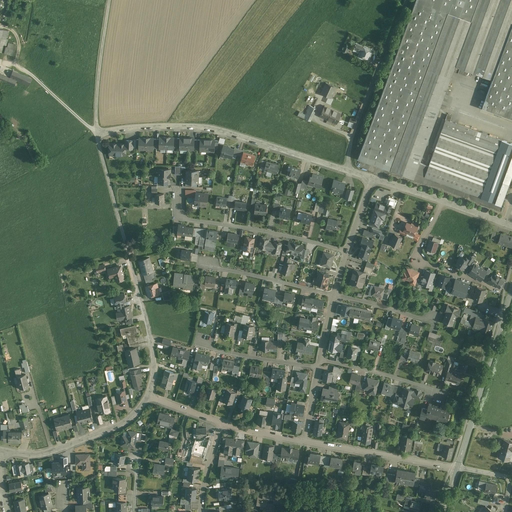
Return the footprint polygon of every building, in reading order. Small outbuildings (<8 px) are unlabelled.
[(416,0),(416,1),(448,12),(471,21),(478,0),(416,0)] [(511,0),(478,0),(471,21),(453,71),(465,76),(467,71),(491,80),(511,23),(511,0)] [(448,12),(416,1),(358,159),(390,170),(391,170),(448,12)] [(448,12),(391,170),(390,170),(414,179),(416,173),(424,177),(428,166),(420,163),(453,71),(471,21),(448,12)] [(511,23),(491,80),(492,80),(481,108),(498,114),(498,116),(502,118),(503,116),(511,119),(511,23)] [(16,46),(8,43),(7,48),(6,47),(4,54),(14,56),(16,46)] [(372,50),(363,47),(359,57),(368,60),(372,50)] [(24,76),(13,71),(10,78),(17,81),(16,82),(21,83),(24,76)] [(10,78),(0,74),(0,79),(14,86),(16,82),(17,81),(10,78)] [(32,79),(24,76),(21,83),(29,87),(32,79)] [(337,88),(325,83),(320,94),(332,99),(337,88)] [(317,109),(309,106),(304,115),(300,112),(298,116),(310,122),(317,109)] [(332,110),(325,106),(320,116),(327,120),(332,110)] [(341,114),(332,110),(327,120),(336,124),(338,120),(340,120),(340,119),(339,118),(341,114)] [(511,175),(511,143),(450,122),(452,117),(447,115),(428,166),(424,177),(501,205),(511,175)] [(506,135),(460,118),(458,124),(504,140),(506,135)] [(126,144),(109,143),(109,148),(108,149),(108,151),(109,152),(109,155),(126,155),(126,149),(126,144)] [(234,150),(223,146),(220,156),(226,158),(226,157),(231,158),(234,150)] [(255,156),(244,153),(241,161),(252,165),(255,156)] [(279,165),(267,162),(265,168),(264,170),(276,174),(279,165)] [(301,170),(292,167),(289,166),(287,171),(290,171),(289,175),(298,178),(301,170)] [(323,177),(313,174),(312,177),(310,176),(308,182),(308,183),(308,184),(319,188),(323,177)] [(345,183),(334,180),(331,189),(332,190),(333,192),(335,193),(338,191),(342,193),(345,183)] [(354,191),(347,189),(345,198),(351,200),(354,191)] [(164,194),(155,194),(156,203),(164,203),(164,194)] [(227,198),(217,197),(216,205),(216,204),(221,205),(221,206),(226,207),(227,198)] [(389,198),(386,205),(386,206),(376,203),(374,209),(374,210),(386,214),(389,215),(391,207),(394,208),(397,201),(389,198)] [(242,202),(235,202),(235,208),(238,208),(238,210),(246,210),(246,205),(242,204),(242,202)] [(267,205),(255,204),(254,212),(262,213),(262,214),(266,214),(267,205)] [(326,206),(319,204),(317,212),(324,214),(326,206)] [(290,210),(280,208),(279,217),(288,219),(290,210)] [(386,214),(374,210),(373,214),(371,219),(369,224),(378,227),(381,219),(384,220),(386,214)] [(312,215),(303,213),(301,222),(310,224),(312,215)] [(337,221),(328,218),(326,228),(329,229),(330,228),(335,229),(337,221)] [(417,227),(407,223),(403,231),(407,233),(406,236),(412,239),(415,233),(417,227)] [(185,226),(178,225),(178,227),(177,234),(184,235),(185,227),(185,226)] [(188,227),(188,228),(186,227),(185,227),(184,235),(189,236),(189,235),(192,236),(193,236),(194,228),(188,227)] [(196,229),(194,228),(193,236),(196,237),(200,237),(201,229),(196,228),(196,229)] [(217,231),(207,230),(206,238),(205,245),(209,246),(215,247),(216,240),(217,231)] [(238,235),(228,233),(227,241),(227,245),(233,246),(234,242),(237,243),(238,235)] [(511,236),(501,233),(498,244),(511,248),(511,236)] [(402,237),(395,234),(392,240),(390,240),(388,244),(398,248),(402,237)] [(248,236),(247,236),(245,237),(243,250),(252,251),(254,239),(249,238),(248,236)] [(269,240),(265,239),(265,238),(263,237),(261,238),(259,248),(266,249),(266,248),(268,242),(269,240)] [(373,241),(362,238),(360,239),(359,242),(360,244),(362,245),(371,248),(373,241)] [(433,238),(432,241),(430,240),(427,250),(434,252),(438,243),(439,244),(441,240),(433,238)] [(278,243),(274,242),(274,243),(272,250),(272,252),(279,254),(281,244),(281,243),(279,242),(278,243)] [(296,244),(289,242),(288,246),(286,252),(294,254),(296,244)] [(303,246),(296,244),(294,254),(301,255),(302,249),(303,246)] [(371,248),(362,245),(358,255),(360,256),(359,258),(364,260),(365,258),(367,258),(371,248)] [(191,251),(182,250),(181,259),(190,260),(191,251)] [(334,255),(324,253),(322,260),(323,260),(322,265),(331,267),(334,255)] [(465,259),(461,257),(459,257),(457,261),(458,262),(456,265),(463,270),(468,263),(470,265),(474,259),(475,259),(470,256),(468,259),(466,257),(465,259)] [(293,261),(289,260),(290,258),(286,257),(283,269),(281,273),(289,275),(291,269),(294,269),(295,265),(292,264),(293,261)] [(149,258),(139,261),(143,274),(144,274),(149,272),(152,272),(153,271),(149,258)] [(104,264),(96,267),(96,270),(97,272),(98,272),(106,270),(104,264)] [(472,268),(469,273),(474,277),(481,268),(475,264),(472,268)] [(121,266),(108,269),(110,278),(115,277),(116,281),(125,279),(121,266)] [(486,271),(481,268),(474,277),(480,281),(484,275),(487,271),(486,271)] [(418,273),(411,270),(409,269),(408,269),(407,269),(405,274),(404,274),(403,278),(411,281),(410,283),(414,285),(416,279),(418,273)] [(361,272),(354,270),(353,273),(350,284),(361,287),(362,287),(365,274),(366,273),(364,273),(361,272)] [(435,273),(426,270),(424,277),(422,284),(430,287),(432,283),(435,273)] [(325,273),(319,272),(317,279),(318,279),(317,284),(324,286),(324,288),(327,288),(328,284),(326,284),(329,274),(325,273)] [(188,275),(185,275),(185,274),(184,274),(181,274),(174,273),(173,286),(183,287),(183,289),(193,290),(193,283),(192,283),(193,275),(188,275)] [(449,277),(441,275),(437,284),(445,287),(448,281),(449,277)] [(497,275),(495,275),(494,276),(492,275),(490,278),(489,278),(487,281),(488,282),(490,284),(492,284),(496,286),(500,280),(498,279),(499,278),(498,276),(497,275)] [(215,277),(205,276),(205,280),(205,285),(215,286),(215,277)] [(236,280),(227,279),(225,293),(230,294),(231,288),(235,288),(236,280)] [(505,282),(500,279),(500,280),(496,286),(502,289),(505,282)] [(451,293),(458,295),(462,282),(455,280),(453,288),(451,293)] [(255,285),(246,282),(244,290),(249,291),(247,297),(252,298),(255,285)] [(462,282),(458,295),(464,297),(466,293),(468,284),(462,282)] [(157,283),(146,286),(149,297),(159,294),(157,283)] [(384,289),(374,286),(371,286),(368,296),(372,296),(372,295),(382,298),(384,289)] [(486,290),(477,287),(475,294),(473,299),(482,302),(486,290)] [(275,290),(265,288),(263,297),(273,299),(274,300),(275,294),(275,290)] [(169,291),(162,293),(164,300),(171,299),(169,291)] [(124,293),(114,296),(116,304),(117,304),(123,302),(126,302),(124,293)] [(295,295),(285,293),(284,296),(283,301),(288,302),(287,306),(291,307),(292,303),(293,303),(295,295)] [(313,299),(303,296),(302,300),(301,305),(302,305),(312,307),(313,299)] [(323,301),(313,299),(312,307),(316,308),(317,308),(321,309),(323,301)] [(124,307),(121,307),(121,308),(122,311),(116,313),(118,320),(126,318),(131,317),(132,317),(130,305),(124,307)] [(343,305),(341,314),(348,316),(351,306),(343,305)] [(460,310),(447,305),(445,311),(447,312),(456,315),(456,316),(458,316),(460,310)] [(361,309),(351,306),(348,316),(355,318),(355,316),(359,317),(361,309)] [(482,313),(465,307),(463,312),(480,318),(482,313)] [(371,311),(361,309),(359,317),(363,318),(362,319),(369,321),(371,311)] [(209,312),(205,312),(203,322),(200,321),(199,325),(206,326),(207,322),(212,323),(213,316),(214,317),(215,313),(209,312)] [(456,315),(447,312),(443,322),(452,326),(456,316),(456,315)] [(309,319),(301,317),(299,327),(307,328),(309,320),(309,319)] [(402,321),(393,318),(390,327),(391,326),(394,327),(394,328),(399,330),(402,321)] [(493,323),(479,318),(476,328),(490,332),(493,323)] [(315,322),(309,320),(307,328),(307,329),(308,328),(311,328),(311,329),(312,330),(317,330),(318,322),(315,322)] [(232,324),(227,323),(226,326),(222,325),(221,332),(233,335),(234,329),(236,329),(237,323),(232,322),(232,324)] [(245,325),(243,331),(239,330),(238,336),(242,337),(241,337),(242,337),(251,338),(254,326),(245,324),(245,325)] [(420,327),(412,324),(409,332),(418,335),(420,327)] [(134,326),(120,329),(122,334),(129,332),(130,337),(128,338),(129,343),(137,341),(139,341),(137,334),(136,334),(134,326)] [(337,336),(331,334),(330,340),(339,342),(339,339),(349,341),(351,332),(347,332),(346,335),(338,333),(337,336)] [(430,332),(427,339),(439,343),(441,336),(430,332)] [(313,346),(308,345),(309,340),(305,339),(304,344),(302,352),(306,353),(312,354),(313,346)] [(278,341),(269,341),(262,340),(262,345),(260,344),(260,347),(262,347),(262,351),(277,351),(278,341)] [(339,342),(330,340),(328,350),(337,351),(337,348),(339,349),(339,347),(345,348),(345,345),(338,344),(339,342)] [(380,343),(370,340),(368,348),(373,350),(374,350),(377,351),(380,343)] [(171,343),(163,341),(161,347),(169,350),(171,343)] [(180,349),(173,347),(171,355),(178,357),(179,353),(180,349)] [(357,348),(349,347),(347,358),(355,359),(357,351),(357,348)] [(136,348),(126,351),(129,365),(139,363),(137,363),(135,356),(137,355),(136,348)] [(190,352),(180,349),(179,353),(178,357),(181,358),(182,358),(184,359),(184,357),(188,358),(190,352)] [(420,354),(410,351),(408,359),(417,362),(418,359),(420,358),(420,356),(419,354),(420,354)] [(210,356),(196,353),(193,367),(201,369),(202,363),(203,364),(203,367),(206,368),(207,365),(208,365),(210,356)] [(234,362),(224,359),(222,369),(221,371),(222,372),(223,373),(224,373),(226,373),(227,373),(227,370),(232,371),(234,362)] [(447,359),(445,368),(448,369),(448,370),(451,371),(453,364),(454,361),(452,361),(448,359),(447,359)] [(442,366),(435,363),(435,362),(430,361),(427,371),(439,375),(442,366)] [(262,367),(251,366),(250,374),(257,375),(256,376),(261,377),(262,367)] [(141,368),(130,371),(134,387),(142,385),(141,377),(143,377),(141,368)] [(22,375),(20,369),(15,370),(20,389),(29,386),(26,374),(22,375)] [(285,371),(273,369),(271,378),(272,378),(278,378),(276,389),(285,390),(287,381),(284,381),(284,380),(283,380),(285,371)] [(175,373),(165,370),(161,384),(171,387),(175,373)] [(332,372),(324,370),(322,380),(335,383),(337,373),(332,372)] [(451,371),(448,370),(445,380),(446,379),(453,381),(453,383),(458,384),(461,374),(451,371)] [(308,374),(296,372),(295,378),(295,382),(300,383),(299,391),(305,392),(308,374)] [(361,376),(352,374),(350,382),(357,384),(358,385),(359,382),(361,376)] [(379,381),(367,378),(366,384),(364,388),(365,388),(370,390),(369,393),(375,395),(379,381)] [(197,382),(188,379),(186,384),(187,384),(185,390),(193,393),(197,382)] [(393,386),(389,385),(389,384),(384,383),(381,393),(382,393),(382,392),(386,393),(386,394),(391,396),(391,393),(393,386),(394,386),(393,385),(393,386)] [(216,389),(208,387),(205,396),(214,399),(216,389)] [(329,389),(323,388),(320,400),(325,401),(329,402),(329,399),(332,400),(333,396),(334,391),(329,390),(329,389)] [(413,391),(404,389),(402,396),(396,394),(395,394),(393,401),(393,402),(403,405),(404,404),(409,405),(411,399),(413,391)] [(236,393),(227,390),(224,397),(223,401),(232,404),(236,393)] [(423,394),(420,393),(420,391),(416,390),(414,397),(418,398),(418,399),(421,400),(423,394)] [(124,391),(116,393),(118,402),(127,401),(124,391)] [(106,396),(96,399),(100,413),(103,412),(104,413),(106,413),(107,411),(110,411),(106,396)] [(252,399),(243,396),(241,402),(240,402),(239,407),(248,410),(252,399)] [(275,400),(267,398),(266,406),(273,407),(275,400)] [(304,406),(292,403),(290,412),(290,413),(292,414),(302,416),(304,406)] [(440,409),(428,406),(427,410),(425,416),(426,416),(437,419),(440,409)] [(90,409),(83,411),(86,422),(93,421),(90,409)] [(450,412),(440,409),(437,419),(443,420),(443,421),(447,422),(450,412)] [(83,411),(77,412),(80,424),(86,422),(83,411)] [(167,415),(160,413),(157,422),(164,424),(164,425),(172,427),(175,418),(167,416),(167,415)] [(273,413),(271,424),(274,425),(273,427),(277,428),(277,426),(279,426),(281,419),(281,415),(273,413)] [(69,415),(62,417),(65,428),(71,426),(72,427),(72,426),(69,415)] [(267,416),(259,415),(257,424),(265,426),(267,416)] [(27,417),(19,419),(22,430),(30,428),(27,417)] [(62,417),(55,419),(58,430),(64,428),(65,429),(65,428),(62,417)] [(304,423),(294,421),(292,430),(300,432),(301,427),(303,428),(304,423)] [(319,422),(315,422),(313,434),(321,435),(324,423),(319,422)] [(349,424),(344,423),(344,425),(339,424),(337,438),(346,440),(349,424)] [(370,426),(364,425),(361,425),(360,429),(363,430),(361,442),(370,444),(373,428),(370,427),(370,426)] [(206,428),(196,429),(194,429),(194,434),(197,434),(197,440),(207,440),(207,437),(206,428)] [(22,432),(9,432),(9,429),(4,429),(4,441),(22,441),(22,432)] [(137,433),(128,431),(127,437),(123,436),(121,445),(134,447),(137,433)] [(207,440),(197,440),(196,440),(193,452),(204,456),(210,436),(207,437),(207,440)] [(412,437),(402,436),(400,449),(410,451),(412,437)] [(234,440),(223,438),(222,443),(226,443),(224,452),(224,453),(226,453),(232,454),(233,450),(232,450),(234,440)] [(511,442),(503,439),(498,458),(509,461),(511,453),(511,442)] [(242,441),(234,440),(232,450),(233,450),(240,451),(241,446),(242,441)] [(169,443),(160,441),(158,448),(164,449),(167,449),(167,450),(168,450),(169,443)] [(260,443),(248,441),(246,451),(250,452),(249,457),(258,458),(260,443)] [(422,444),(414,443),(413,450),(421,452),(422,444)] [(274,446),(265,445),(264,450),(263,458),(263,457),(271,458),(271,460),(272,460),(273,453),(274,446)] [(453,447),(445,445),(444,450),(442,456),(451,458),(453,447)] [(299,450),(292,449),(292,448),(289,447),(289,449),(282,448),(281,455),(281,457),(297,459),(299,450)] [(204,456),(193,452),(191,459),(202,461),(204,456)] [(321,454),(311,452),(310,455),(309,455),(307,463),(312,464),(312,462),(319,463),(319,461),(321,462),(322,456),(320,455),(321,454)] [(89,454),(76,455),(76,464),(83,464),(83,470),(90,470),(89,454)] [(125,455),(115,454),(114,464),(124,465),(125,455)] [(67,457),(60,458),(60,463),(59,464),(59,463),(52,463),(53,475),(58,474),(65,474),(66,474),(66,463),(67,463),(67,457)] [(342,459),(331,457),(330,465),(337,467),(337,466),(340,466),(340,467),(341,467),(342,459)] [(361,462),(354,461),(352,470),(356,470),(355,473),(360,474),(362,465),(360,465),(361,462)] [(29,463),(22,465),(24,473),(30,472),(29,463)] [(165,465),(154,464),(153,472),(164,474),(165,467),(165,465)] [(383,466),(371,464),(371,467),(370,471),(376,472),(376,474),(382,475),(382,470),(383,470),(383,466)] [(16,466),(18,474),(18,475),(24,473),(22,465),(16,466)] [(236,468),(224,467),(224,466),(223,466),(222,479),(227,480),(227,477),(234,478),(238,478),(239,469),(236,468)] [(199,469),(189,467),(189,468),(184,467),(184,470),(185,470),(185,475),(188,475),(187,479),(188,479),(194,480),(197,481),(198,477),(199,474),(198,474),(199,469)] [(407,471),(398,469),(395,482),(405,484),(405,483),(407,471)] [(415,472),(407,471),(405,483),(413,484),(415,472)] [(395,475),(387,474),(386,481),(394,482),(395,475)] [(126,479),(113,478),(113,483),(116,483),(115,491),(121,491),(125,491),(126,486),(125,486),(126,479)] [(21,481),(9,483),(11,492),(23,490),(21,481)] [(487,483),(479,481),(478,488),(485,490),(487,483)] [(497,485),(487,483),(485,490),(484,493),(489,494),(489,492),(495,493),(497,485)] [(89,487),(77,488),(78,502),(85,501),(90,501),(89,487)] [(196,489),(188,488),(187,495),(188,495),(187,499),(189,499),(193,500),(195,500),(196,489)] [(231,490),(218,490),(219,500),(231,499),(231,490)] [(276,492),(263,490),(263,496),(258,495),(257,504),(261,504),(260,508),(263,508),(262,511),(267,511),(268,510),(274,510),(274,504),(266,503),(267,498),(273,499),(273,502),(275,503),(276,495),(276,492)] [(436,492),(426,490),(425,493),(424,497),(434,500),(436,492)] [(49,494),(40,496),(43,508),(44,508),(50,506),(52,506),(49,494)] [(290,497),(276,495),(275,503),(280,503),(279,507),(282,508),(282,506),(288,507),(288,509),(290,497)] [(163,496),(152,496),(152,504),(156,504),(156,505),(163,505),(163,496)] [(24,499),(14,501),(17,511),(26,511),(27,511),(25,507),(26,507),(24,499)] [(419,503),(411,501),(411,502),(405,500),(404,505),(410,506),(409,509),(417,511),(419,503)] [(126,502),(117,503),(116,511),(125,511),(126,508),(126,502)]
